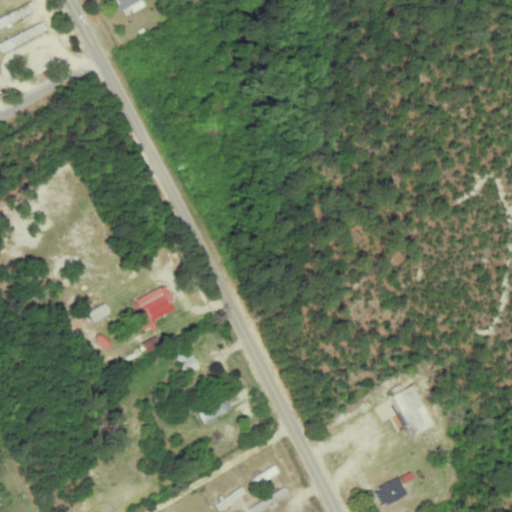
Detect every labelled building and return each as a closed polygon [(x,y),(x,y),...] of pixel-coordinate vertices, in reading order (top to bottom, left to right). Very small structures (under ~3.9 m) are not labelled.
[(0,27),(35,9),(30,0),(0,16),(0,27)] [(108,0),(112,11),(141,0),(108,0)] [(0,41),(0,46),(2,50),(45,30),(41,21),(0,41)] [(134,297),(140,311),(134,314),(141,330),(154,324),(152,318),(175,309),(165,284),(134,297)] [(91,321),(107,314),(102,303),(86,310),(91,321)] [(198,367),(186,345),(172,353),(185,374),(198,367)] [(391,394),(410,434),(431,424),(410,384),(391,394)] [(217,419),(215,415),(230,408),(224,395),(197,407),(205,424),(217,419)] [(276,471),(272,465),(251,478),(255,485),(276,471)] [(379,504),(405,495),(398,478),(373,487),(379,504)] [(244,493),(240,486),(214,502),(218,509),(244,493)] [(250,511),(288,496),(285,488),(246,505),(248,511),(250,511)]
